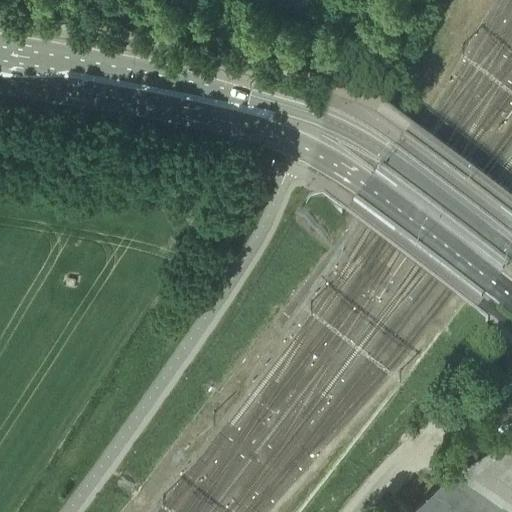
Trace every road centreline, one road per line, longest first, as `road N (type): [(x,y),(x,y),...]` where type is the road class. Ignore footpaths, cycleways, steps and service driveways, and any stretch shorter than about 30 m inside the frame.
road 1 (secondary): [(0,85),(209,124),(290,148),(341,176),(511,306)]
road 2 (secondary): [(511,252),(329,123),(184,85),(0,54)]
road 3 (residential): [(496,397),(398,461),(357,511)]
